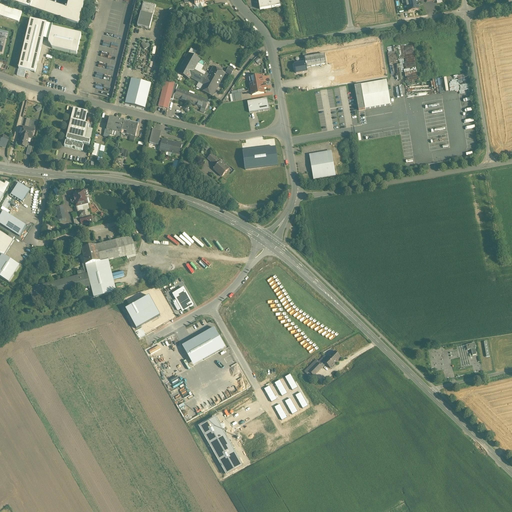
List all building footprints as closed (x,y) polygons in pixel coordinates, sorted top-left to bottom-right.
[(13,0),(13,3),(31,9),(34,0),(13,0)] [(69,0),(67,10),(38,0),(34,0),(31,9),(79,26),(85,0),(69,0)] [(258,0),(260,10),(280,7),(279,0),(258,0)] [(406,0),(408,12),(419,10),(417,0),(406,0)] [(156,5),(144,2),(141,13),(153,16),(156,5)] [(22,13),(0,5),(0,16),(19,22),(22,13)] [(153,16),(141,13),(137,27),(138,27),(149,30),(149,29),(150,30),(153,16)] [(31,20),(19,70),(35,73),(47,24),(31,20)] [(189,54),(178,74),(189,80),(190,78),(194,71),(195,70),(200,60),(189,54)] [(324,55),(305,58),(305,62),(305,63),(306,68),(326,65),(324,55)] [(298,64),(295,65),(296,74),(307,72),(306,68),(305,63),(298,64)] [(225,74),(213,67),(210,74),(222,80),(225,74)] [(237,70),(229,67),(227,73),(233,76),(234,73),(236,74),(237,70)] [(207,78),(195,70),(194,71),(190,78),(203,85),(200,90),(213,97),(222,80),(210,74),(207,78)] [(261,76),(254,78),(255,78),(256,84),(250,85),(252,96),(264,93),(264,90),(266,89),(266,86),(263,87),(261,76)] [(131,80),(125,104),(145,109),(151,84),(131,80)] [(175,84),(165,81),(159,107),(169,109),(171,100),(173,101),(174,98),(173,98),(177,89),(178,86),(175,85),(175,84)] [(387,81),(361,86),(365,110),(391,105),(387,81)] [(361,86),(354,87),(359,111),(365,110),(361,86)] [(193,95),(177,89),(173,98),(174,98),(188,103),(193,95)] [(210,101),(193,95),(188,103),(201,108),(205,110),(206,110),(206,109),(210,102),(210,101)] [(267,99),(248,102),(249,113),(269,110),(267,99)] [(88,113),(74,109),(71,120),(85,124),(88,113)] [(118,119),(110,117),(107,130),(121,134),(124,121),(120,120),(119,119),(118,119)] [(37,121),(31,120),(29,128),(35,130),(37,121)] [(85,124),(71,120),(66,140),(84,144),(86,140),(88,130),(89,125),(85,124)] [(130,121),(128,122),(124,121),(121,134),(122,131),(127,132),(126,135),(136,137),(139,125),(131,123),(130,121)] [(35,131),(24,128),(22,136),(29,138),(29,137),(33,138),(35,131)] [(161,132),(153,130),(150,144),(158,146),(158,145),(161,146),(162,141),(159,140),(161,132)] [(29,138),(22,136),(19,146),(27,148),(29,138)] [(182,145),(162,140),(162,141),(161,146),(160,150),(166,152),(166,151),(173,153),(173,154),(180,155),(182,145)] [(67,142),(66,142),(64,147),(72,149),(72,148),(75,149),(75,150),(83,151),(84,146),(83,146),(67,142)] [(99,157),(98,161),(103,162),(106,146),(96,144),(94,156),(99,157)] [(276,148),(243,152),(245,170),(278,166),(276,148)] [(331,153),(310,157),(314,179),(335,175),(331,153)] [(217,159),(212,154),(208,159),(213,163),(217,159)] [(229,169),(220,162),(217,166),(214,169),(222,177),(229,169)] [(0,194),(4,197),(11,184),(6,182),(5,184),(0,181),(0,194)] [(31,191),(19,184),(11,196),(23,203),(31,191)] [(84,191),(73,194),(74,198),(75,203),(76,207),(88,204),(87,199),(86,198),(88,198),(88,196),(89,196),(88,191),(85,191),(84,191)] [(78,213),(74,214),(76,220),(79,219),(86,217),(85,211),(78,213)] [(0,217),(0,224),(20,237),(26,227),(4,212),(0,217)] [(0,254),(3,256),(4,257),(14,241),(13,240),(8,237),(0,231),(0,254)] [(132,237),(96,246),(100,262),(86,266),(88,274),(30,289),(33,301),(91,286),(94,298),(113,293),(105,261),(135,254),(136,254),(132,237)] [(96,246),(82,250),(86,266),(100,262),(96,246)] [(0,277),(9,284),(20,267),(4,257),(3,256),(0,260),(0,277)] [(183,288),(173,294),(183,312),(193,306),(183,288)] [(149,296),(126,310),(136,329),(160,316),(149,296)] [(225,348),(219,336),(214,328),(193,340),(204,360),(222,350),(225,348)] [(193,340),(182,346),(194,366),(204,360),(193,340)] [(475,344),(466,346),(467,350),(469,357),(473,356),(476,355),(475,349),(476,349),(475,344)] [(159,346),(149,351),(151,355),(160,349),(159,346)] [(335,352),(328,359),(325,356),(319,362),(318,362),(319,363),(318,364),(321,367),(325,363),(330,369),(341,358),(335,352)] [(317,360),(304,372),(309,377),(312,374),(309,372),(318,363),(318,364),(319,363),(318,362),(319,362),(317,360)] [(318,363),(309,372),(312,374),(314,376),(322,368),(321,367),(318,364),(318,363)] [(298,388),(290,375),(285,378),(293,391),(298,388)] [(287,394),(280,381),(275,384),(282,397),(287,394)] [(277,400),(269,387),(264,390),(272,403),(277,400)] [(308,406),(301,393),(295,396),(303,409),(308,406)] [(298,412),(290,399),(285,402),(292,415),(298,412)] [(287,418),(280,405),(275,408),(282,421),(287,418)] [(242,466),(215,418),(200,427),(227,475),(242,466)]
